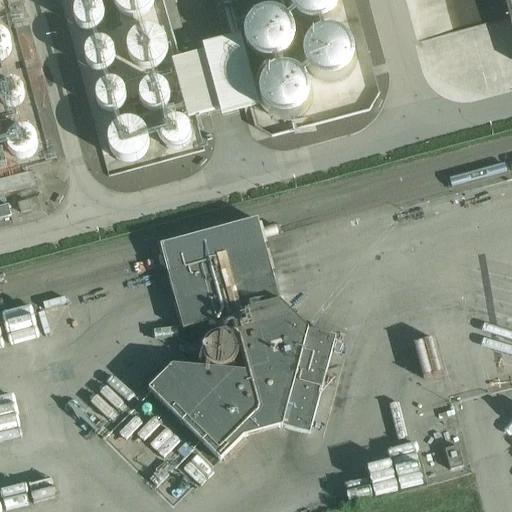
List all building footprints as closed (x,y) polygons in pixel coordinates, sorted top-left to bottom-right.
[(71,13),(72,19),(78,25),(87,27),(95,24),(99,16),(99,9),(96,3),(91,0),(78,0),(76,1),(72,6),(71,13)] [(113,0),(116,7),(121,14),(130,18),(139,18),(147,14),(152,7),(154,0),(113,0)] [(163,0),(172,31),(182,28),(174,0),(163,0)] [(288,0),(290,8),(294,16),(301,21),(309,24),(317,24),(325,21),(332,16),(336,8),(337,0),(288,0)] [(511,0),(503,0),(511,31),(511,0)] [(244,29),(243,37),(244,46),(249,53),(255,59),(263,62),(272,62),(280,59),(287,53),(291,46),(293,37),(291,29),(287,21),(280,16),(272,13),(263,13),(255,16),(249,21),(244,29)] [(0,56),(5,54),(10,46),(10,39),(6,33),(0,28),(0,56)] [(152,69),(161,65),(165,59),(168,51),(166,43),(162,36),(156,32),(147,30),(138,32),(131,39),(128,47),(129,57),(134,65),(142,69),(152,69)] [(304,48),(303,56),(304,65),(309,72),(315,78),(323,80),(332,81),(340,78),(347,72),(351,65),(353,56),(351,48),(347,40),(340,35),(332,32),(323,32),(315,35),(309,40),(304,48)] [(81,54),(83,60),(89,66),(97,68),(105,65),(110,57),(110,50),(106,43),(100,40),(93,39),(87,42),(83,47),(81,54)] [(189,118),(209,112),(222,109),(206,51),(173,60),(189,118)] [(260,85),(258,94),(260,102),(264,109),(271,115),(279,118),(287,118),(295,115),(302,109),(306,102),(308,93),(306,85),(302,78),(295,72),(287,69),(279,69),(271,72),(264,78),(260,85)] [(11,106),(18,104),(23,99),(25,93),(23,86),(18,81),(12,80),(6,81),(2,85),(0,88),(0,97),(4,103),(11,106)] [(94,95),(96,101),(102,107),(110,109),(118,105),(123,98),(123,91),(119,84),(113,81),(106,80),(100,83),(96,88),(94,95)] [(137,94),(138,100),(144,106),(153,108),(161,105),(165,97),(165,90),(162,84),(156,80),(148,80),(142,82),(138,87),(137,94)] [(159,131),(161,138),(167,144),(175,146),(183,142),(188,135),(188,127),(184,121),(178,117),(170,117),(165,120),(160,125),(159,131)] [(111,134),(109,144),(111,151),(115,157),(122,161),(130,163),(137,161),(144,155),(148,146),(147,137),(143,129),(135,124),(125,123),(117,127),(111,134)] [(8,142),(10,148),(16,154),(25,156),(32,153),(37,145),(37,138),(33,132),(27,128),(20,128),(14,130),(10,136),(8,142)] [(18,170),(19,183),(47,179),(45,167),(18,170)] [(21,213),(31,211),(28,201),(18,204),(21,213)] [(7,205),(0,207),(0,219),(10,217),(7,205)] [(246,373),(172,367),(149,391),(206,447),(220,462),(243,438),(282,428),(309,435),(314,416),(331,353),(334,342),(335,338),(308,332),(280,304),(261,234),(257,221),(160,247),(164,262),(183,330),(217,322),(220,334),(236,331),(246,373)] [(415,317),(435,315),(433,300),(414,302),(415,317)] [(343,344),(334,342),(331,353),(340,355),(343,344)] [(450,470),(463,467),(457,447),(444,450),(450,470)] [(183,476),(199,492),(219,472),(203,456),(183,476)]
